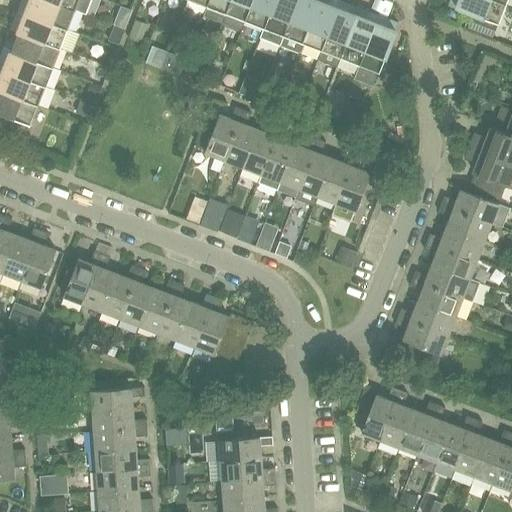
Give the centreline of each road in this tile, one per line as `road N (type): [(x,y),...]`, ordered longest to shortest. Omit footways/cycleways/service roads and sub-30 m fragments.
road 1 (residential): [(295,343),(361,328),(427,165),(432,144),(419,19)]
road 2 (residential): [(295,343),(293,314),(276,284),(0,175)]
road 3 (residential): [(305,511),(295,343)]
